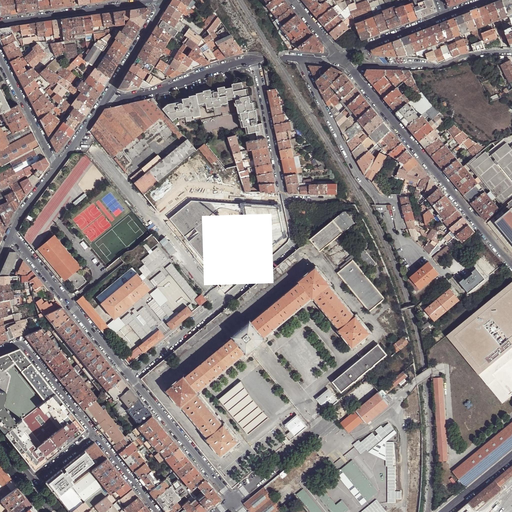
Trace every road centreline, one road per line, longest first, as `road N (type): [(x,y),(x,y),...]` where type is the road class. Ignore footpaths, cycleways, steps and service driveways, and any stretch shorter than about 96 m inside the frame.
road 1 (residential): [(511,264),(352,73)]
road 2 (residential): [(290,244),(130,376)]
road 3 (residential): [(398,230),(395,203),(363,181),(300,59)]
road 4 (residential): [(130,376),(11,233)]
road 5 (unclassified): [(162,0),(0,22)]
road 6 (residential): [(232,500),(130,376)]
road 7 (residential): [(106,98),(149,93),(254,59)]
road 8 (unknown): [(224,463),(251,438),(222,389),(265,355)]
road 9 (residential): [(284,199),(254,59)]
road 10 (residential): [(0,350),(23,344),(94,433)]
road 11 (residential): [(56,166),(0,55)]
